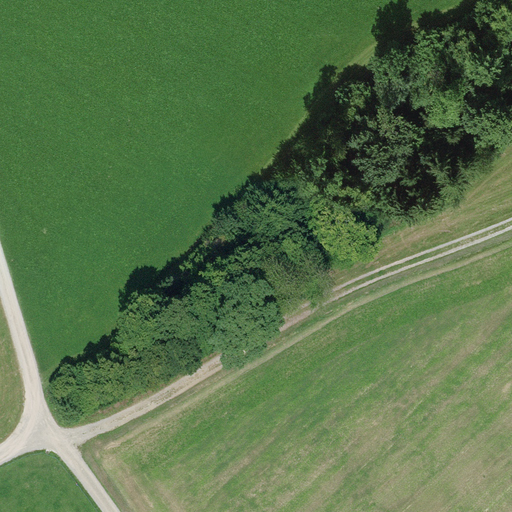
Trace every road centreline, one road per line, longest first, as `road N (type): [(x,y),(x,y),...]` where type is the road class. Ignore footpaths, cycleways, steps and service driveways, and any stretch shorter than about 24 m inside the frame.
road 1 (track): [(60,442),(112,425),(321,300),(511,224)]
road 2 (track): [(0,269),(43,432)]
